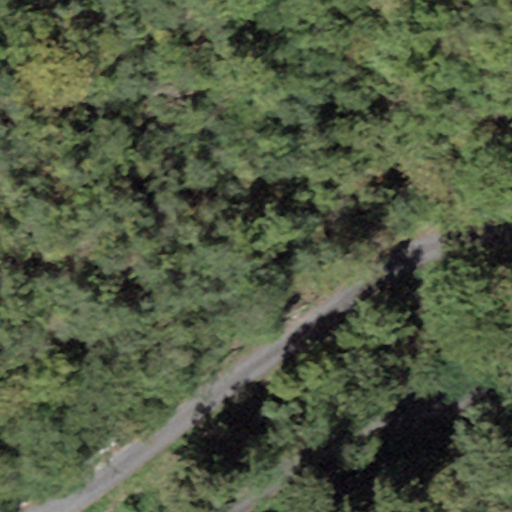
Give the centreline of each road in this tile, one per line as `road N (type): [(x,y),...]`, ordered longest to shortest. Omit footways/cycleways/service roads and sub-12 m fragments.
road 1 (unclassified): [(52,511),(425,255),(511,242)]
road 2 (unclassified): [(511,439),(414,429),(253,511)]
